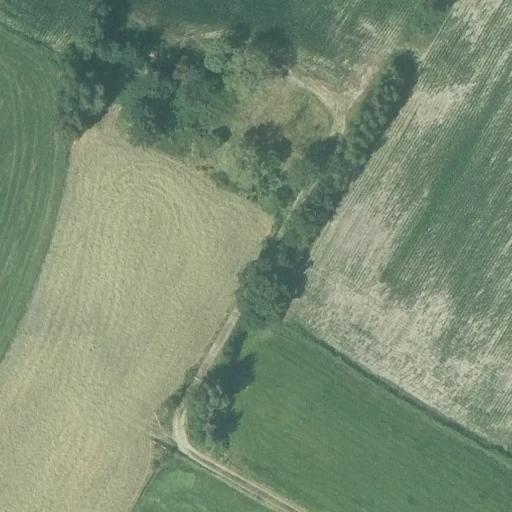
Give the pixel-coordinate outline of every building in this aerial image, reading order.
[(241,38),(302,67),(318,33),(295,22),(290,32),(253,14),(250,20),(206,0),(176,0),(244,32),(241,38)] [(370,47),(347,36),(345,42),(321,31),(301,74),(347,95),(370,47)] [(256,139),(271,101),(254,94),(239,132),(256,139)] [(223,96),(217,114),(231,119),(237,100),(223,96)] [(306,172),(327,120),(302,110),(281,162),(306,172)] [(259,153),(254,164),(266,170),(271,158),(259,153)] [(179,433),(196,438),(202,417),(185,412),(179,433)]
